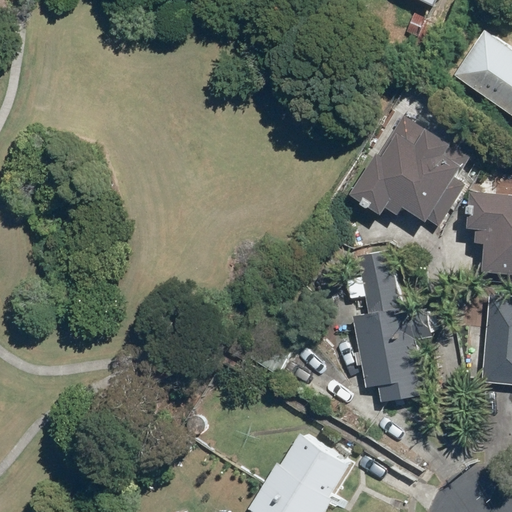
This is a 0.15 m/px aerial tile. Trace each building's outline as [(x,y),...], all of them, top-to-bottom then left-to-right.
[(511,39),(493,27),(462,72),(511,106),(511,39)] [(353,200),(426,243),(464,180),(390,136),(353,200)] [(475,275),(511,279),(511,197),(483,194),(475,275)] [(383,399),(429,391),(420,335),(437,332),(433,305),(414,308),(412,300),(404,302),(394,245),(362,250),(372,310),(356,312),(369,384),(380,382),(383,399)] [(485,379),(511,381),(511,293),(492,292),(489,326),(466,324),(463,365),(486,367),(485,379)] [(280,372),(303,338),(265,313),(242,348),(280,372)] [(284,460),(280,458),(250,504),(254,506),(250,511),(325,511),(337,493),(333,491),(353,460),(303,429),(284,460)]
